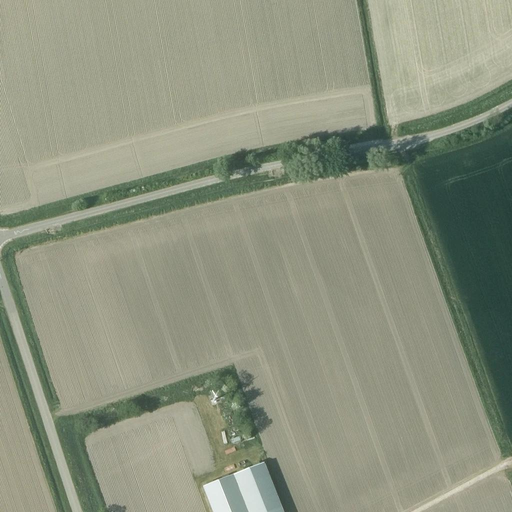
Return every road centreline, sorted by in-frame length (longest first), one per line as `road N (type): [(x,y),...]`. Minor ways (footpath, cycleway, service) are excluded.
road 1 (unclassified): [(0,238),(242,172),(418,140),(511,104)]
road 2 (unclassified): [(75,511),(0,285)]
